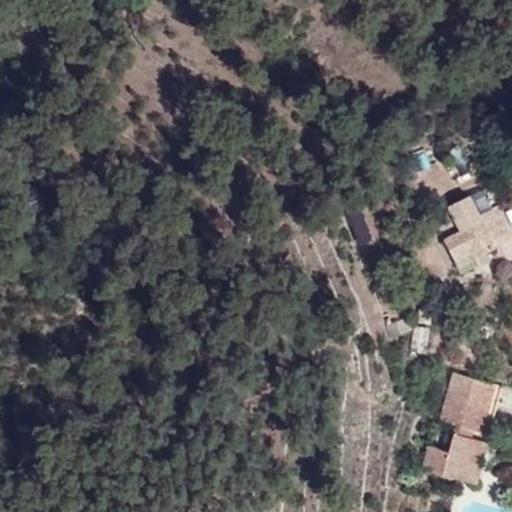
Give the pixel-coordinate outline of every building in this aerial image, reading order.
[(505,237),(493,209),(476,217),(468,198),(447,207),(458,232),(441,240),(449,260),(469,252),(472,258),(491,250),(488,244),(505,237)] [(357,241),(372,237),(362,205),(347,209),(357,241)] [(472,258),(469,252),(449,260),(454,272),(474,264),(472,258)] [(481,487),(495,440),(484,437),(499,386),(451,372),(438,422),(460,428),(453,454),(431,447),(425,471),(481,487)] [(453,454),(460,428),(438,422),(431,447),(453,454)]
